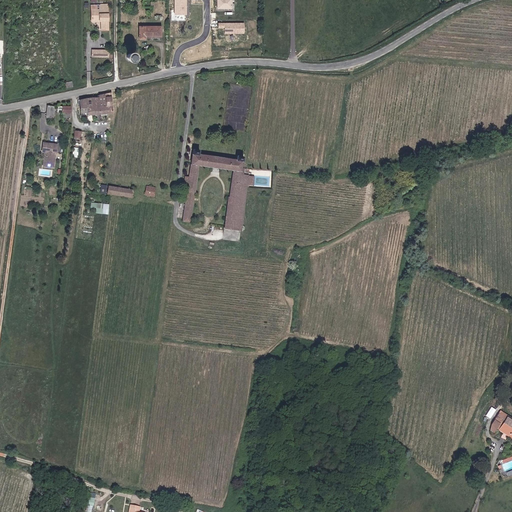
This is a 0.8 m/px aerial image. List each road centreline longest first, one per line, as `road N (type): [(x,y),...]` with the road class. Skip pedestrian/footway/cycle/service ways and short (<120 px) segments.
road 1 (tertiary): [(0,108),(224,62),(342,65),(475,0)]
road 2 (unknown): [(186,68),(190,107),(169,220)]
